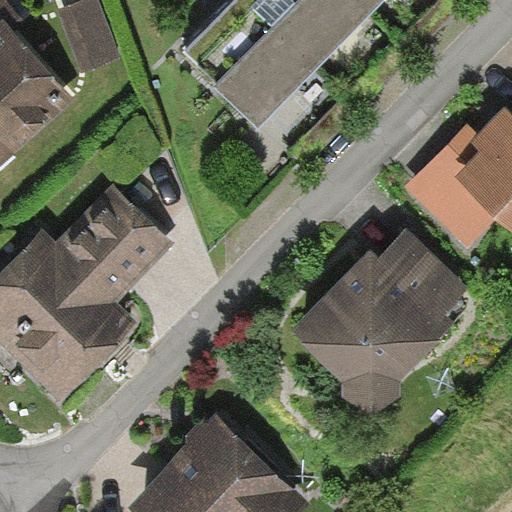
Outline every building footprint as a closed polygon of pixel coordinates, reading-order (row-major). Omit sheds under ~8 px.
[(0,0),(0,5),(3,3),(18,19),(26,12),(15,0),(0,0)] [(102,0),(57,0),(82,64),(121,50),(102,0)] [(319,49),(270,0),(216,0),(184,33),(261,108),(319,49)] [(270,0),(319,49),(367,0),(270,0)] [(461,0),(432,0),(290,145),(305,160),(461,0)] [(0,5),(0,155),(76,87),(18,19),(3,3),(0,5)] [(511,93),(506,87),(473,121),(480,128),(455,153),(507,204),(511,209),(511,93)] [(480,128),(473,121),(465,115),(406,176),(467,242),(507,204),(455,153),(480,128)] [(116,172),(62,224),(119,283),(173,231),(116,172)] [(406,213),(378,237),(447,298),(467,278),(406,213)] [(55,230),(43,217),(0,260),(0,331),(61,390),(115,337),(138,314),(116,291),(120,288),(119,283),(62,224),(55,230)] [(378,237),(371,228),(291,306),(342,361),(340,375),(372,391),(400,378),(399,362),(456,309),(447,298),(378,237)] [(287,511),(308,491),(217,401),(205,414),(201,410),(192,419),(184,427),(187,430),(129,488),(153,511),(287,511)]
